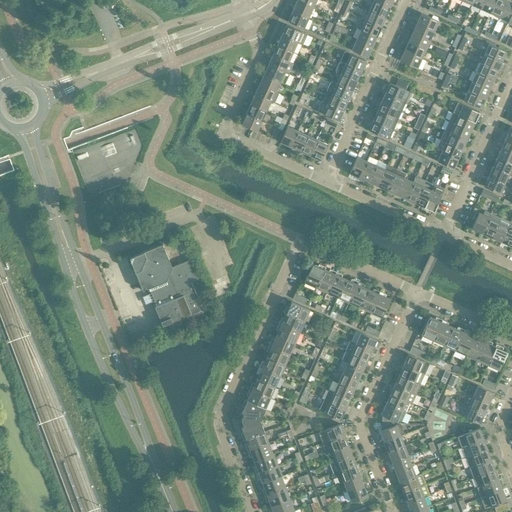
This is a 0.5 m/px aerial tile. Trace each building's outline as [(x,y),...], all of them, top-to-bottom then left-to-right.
[(347,12),(352,2),(347,0),(346,0),(342,9),(347,12)] [(385,17),(390,7),(374,0),(370,10),(385,17)] [(483,0),(472,0),(470,4),(480,9),(483,0)] [(494,0),(483,0),(480,9),(489,13),(494,0)] [(506,0),(494,0),(489,13),(498,17),(506,0)] [(511,11),(511,2),(506,0),(498,17),(508,21),(511,11)] [(297,1),(293,11),(308,18),(313,8),(297,1)] [(381,27),(385,17),(370,10),(365,20),(381,27)] [(293,11),(288,21),(303,28),(308,18),(293,11)] [(438,21),(421,13),(417,23),(434,31),(438,21)] [(376,37),(381,27),(365,20),(361,30),(376,37)] [(434,31),(417,23),(412,32),(430,40),(434,31)] [(307,34),(302,32),(286,25),(281,35),(297,42),(302,45),(307,34)] [(372,47),(376,37),(361,30),(356,40),(372,47)] [(430,40),(412,32),(408,42),(426,49),(430,40)] [(293,52),(297,42),(281,35),(277,45),(293,52)] [(464,44),(468,46),(471,48),(474,42),(466,38),(464,44)] [(356,40),(352,50),(367,57),(372,47),(356,40)] [(408,42),(404,51),(421,59),(426,49),(408,42)] [(506,52),(489,44),(485,54),(502,61),(506,52)] [(288,62),(293,52),(277,45),(273,55),(288,62)] [(443,50),(436,47),(434,53),(441,56),(443,50)] [(366,61),(350,54),(344,51),(340,62),(361,71),(366,61)] [(400,61),(417,68),(421,59),(404,51),(400,61)] [(498,71),(502,61),(485,54),(480,63),(498,71)] [(288,62),(273,55),(268,65),(288,74),(293,64),(288,62)] [(335,71),(356,81),(361,71),(340,62),(335,71)] [(494,80),(498,71),(480,63),(476,72),(494,80)] [(279,81),(284,84),(288,74),(268,65),(264,75),(279,82),(279,81)] [(341,74),(336,83),(331,81),(352,91),(356,81),(335,71),(335,72),(341,74)] [(489,89),(494,80),(476,72),(472,82),(489,89)] [(279,82),(264,75),(259,84),(275,91),(279,82)] [(326,91),(348,101),(352,91),(331,81),(326,91)] [(485,99),(489,89),(472,82),(468,91),(485,99)] [(411,93),(392,84),(390,83),(385,92),(407,102),(411,93)] [(275,91),(259,84),(255,94),(270,101),(275,91)] [(322,101),(343,110),(348,101),(326,91),(322,101)] [(468,91),(463,101),(481,108),(485,99),(468,91)] [(403,112),(407,102),(385,92),(381,102),(403,112)] [(270,101),(255,94),(250,104),(266,111),(270,101)] [(327,104),(323,114),(338,121),(343,110),(322,101),(327,104)] [(403,112),(381,102),(377,111),(399,121),(403,112)] [(475,122),(479,112),(457,102),(453,112),(475,122)] [(266,111),(250,104),(246,114),(262,121),(266,111)] [(399,121),(377,111),(373,120),(395,130),(399,121)] [(453,112),(449,121),(471,131),(475,122),(453,112)] [(241,124),(247,127),(257,131),(262,121),(246,114),(241,124)] [(418,130),(423,120),(418,118),(413,128),(418,130)] [(368,130),(390,140),(395,130),(373,120),(368,130)] [(449,121),(444,130),(466,140),(471,131),(449,121)] [(287,126),(280,142),(291,147),(298,131),(287,126)] [(271,138),(272,139),(277,141),(279,136),(282,130),(275,127),(271,138)] [(444,130),(440,140),(462,149),(466,140),(444,130)] [(300,151),(307,136),(298,131),(291,147),(300,151)] [(421,131),(417,139),(422,142),(426,133),(421,131)] [(375,136),(367,133),(365,138),(372,141),(375,136)] [(307,136),(300,151),(310,156),(317,140),(307,136)] [(407,136),(403,146),(409,149),(414,139),(407,136)] [(511,139),(506,137),(502,146),(511,151),(511,139)] [(375,143),(384,147),(387,142),(377,138),(375,143)] [(320,160),(328,145),(317,140),(310,156),(320,160)] [(423,143),(416,140),(412,150),(418,153),(423,143)] [(440,140),(436,149),(458,159),(462,149),(440,140)] [(387,142),(384,147),(394,151),(394,150),(395,149),(396,146),(387,142)] [(395,149),(394,150),(403,154),(405,150),(401,148),(396,146),(395,149)] [(511,151),(502,146),(497,156),(511,162),(511,151)] [(441,152),(437,161),(454,169),(458,159),(436,149),(441,152)] [(405,150),(403,154),(413,159),(415,154),(405,150)] [(415,154),(413,159),(422,163),(424,159),(415,154)] [(511,162),(497,156),(493,166),(511,174),(511,162)] [(366,161),(357,157),(349,173),(359,177),(366,161)] [(369,157),(367,161),(366,161),(359,177),(368,182),(378,161),(369,157)] [(378,161),(368,182),(378,186),(387,165),(378,161)] [(387,190),(396,169),(387,165),(378,186),(387,190)] [(511,181),(511,174),(493,166),(489,176),(510,186),(511,181)] [(404,178),(406,174),(396,169),(387,190),(396,194),(404,178)] [(508,185),(510,186),(489,176),(484,186),(503,195),(508,185)] [(422,186),(425,181),(415,177),(413,182),(405,199),(415,203),(422,186)] [(422,186),(415,203),(424,207),(437,178),(434,177),(432,181),(432,184),(425,181),(422,186)] [(413,182),(404,178),(396,194),(405,199),(413,182)] [(434,211),(441,195),(444,189),(436,186),(440,182),(441,180),(437,178),(424,207),(434,211)] [(498,196),(483,189),(480,195),(496,202),(498,196)] [(475,221),(471,228),(482,233),(491,213),(485,211),(483,215),(478,213),(478,214),(475,212),(472,219),(475,221)] [(501,218),(491,213),(482,233),(492,238),(499,222),(501,218)] [(499,222),(492,238),(501,242),(508,226),(510,222),(501,218),(499,222)] [(511,222),(510,222),(508,226),(501,242),(511,246),(511,244),(511,222)] [(154,301),(156,306),(154,306),(162,326),(200,310),(196,299),(198,298),(191,281),(198,279),(190,259),(172,267),(162,244),(129,257),(143,291),(149,288),(151,293),(146,295),(147,299),(149,303),(154,301)] [(312,264),(304,282),(316,287),(325,267),(321,265),(319,267),(312,264)] [(325,267),(316,287),(327,292),(336,272),(332,270),(330,272),(324,269),(325,267)] [(336,272),(327,292),(338,297),(346,279),(339,276),(340,274),(336,272)] [(346,279),(338,297),(348,302),(358,282),(353,280),(352,282),(346,279)] [(361,286),(362,284),(358,282),(348,302),(359,307),(368,289),(361,286)] [(375,290),(374,292),(368,289),(359,307),(370,312),(380,292),(375,290)] [(383,296),(384,293),(380,292),(370,312),(382,317),(390,299),(383,296)] [(308,299),(295,293),(292,299),(305,305),(308,299)] [(291,302),(288,309),(286,308),(284,312),(304,321),(309,310),(291,302)] [(283,320),(281,319),(279,323),(299,332),(304,321),(284,312),(283,313),(286,314),(283,320)] [(429,317),(421,335),(433,340),(442,320),(438,318),(437,320),(429,317)] [(446,322),(442,320),(433,340),(444,345),(452,327),(445,324),(446,322)] [(277,327),(279,328),(276,335),(294,343),(299,332),(279,323),(277,327)] [(380,332),(367,326),(365,331),(377,337),(380,332)] [(459,330),(452,327),(444,345),(455,350),(464,330),(460,328),(459,330)] [(468,331),(464,330),(455,350),(466,355),(474,337),(467,334),(468,331)] [(372,350),(376,340),(361,333),(356,343),(372,350)] [(273,342),(271,341),(269,345),(290,354),(294,343),(276,335),(273,342)] [(480,340),(474,337),(466,355),(477,360),(486,339),(481,337),(480,340)] [(490,341),(486,339),(477,360),(487,365),(497,344),(496,344),(495,346),(489,344),(490,341)] [(356,343),(351,341),(346,351),(367,360),(372,350),(356,343)] [(500,349),(501,346),(497,344),(487,365),(499,370),(507,352),(500,349)] [(267,349),(269,350),(266,357),(285,365),(290,354),(269,345),(267,349)] [(424,352),(412,346),(409,352),(422,357),(424,352)] [(347,363),(363,370),(367,360),(346,351),(345,352),(343,353),(342,357),(342,359),(342,360),(347,363)] [(429,364),(424,361),(408,354),(403,365),(419,372),(425,374),(429,364)] [(263,363),(261,362),(259,367),(280,376),(285,365),(266,357),(263,363)] [(343,373),(358,380),(363,370),(347,363),(343,373)] [(403,365),(399,374),(420,384),(425,374),(419,372),(403,365)] [(275,387),(280,376),(259,367),(257,371),(259,372),(257,379),(275,387)] [(445,383),(449,373),(445,371),(440,381),(445,383)] [(338,383),(354,390),(358,380),(343,373),(338,383)] [(416,394),(420,384),(399,374),(394,384),(416,394)] [(453,387),(458,377),(452,374),(447,384),(453,387)] [(249,389),(270,398),(275,387),(257,379),(254,385),(251,384),(249,389)] [(497,385),(484,379),(482,384),(494,390),(497,385)] [(328,390),(349,399),(354,390),(338,383),(334,392),(328,390)] [(411,404),(416,394),(394,384),(390,394),(410,403),(411,404)] [(489,403),(493,393),(477,386),(473,396),(489,403)] [(244,400),(265,409),(270,398),(249,389),(247,393),(250,394),(247,400),(244,399),(244,400)] [(324,400),(345,409),(349,399),(328,390),(324,400)] [(308,398),(306,397),(308,393),(304,391),(299,401),(306,404),(308,398)] [(405,413),(410,403),(390,394),(386,404),(401,411),(405,413)] [(473,396),(468,394),(464,404),(484,413),(489,403),(473,396)] [(444,407),(449,398),(443,395),(438,405),(444,407)] [(241,419),(260,420),(265,409),(244,400),(242,404),(245,405),(241,412),(244,413),(241,419)] [(319,410),(324,413),(340,420),(345,409),(324,400),(321,406),(320,407),(319,409),(319,410)] [(434,407),(436,403),(431,401),(428,409),(432,411),(434,407)] [(381,414),(383,415),(382,423),(393,423),(393,420),(397,422),(401,422),(405,413),(401,411),(386,404),(381,414)] [(459,414),(479,423),(484,413),(464,404),(459,414)] [(427,411),(425,415),(423,419),(428,421),(431,413),(427,411)] [(244,434),(241,435),(243,439),(264,431),(260,420),(241,419),(243,426),(241,427),(244,434)] [(401,425),(396,425),(393,426),(393,423),(382,423),(382,430),(380,431),(384,442),(400,436),(404,434),(401,425)] [(340,424),(318,432),(322,443),(344,434),(340,424)] [(479,428),(463,434),(457,436),(461,447),(483,439),(479,428)] [(247,451),(268,443),(264,431),(243,439),(243,440),(246,439),(248,445),(246,446),(247,451)] [(332,451),(348,445),(344,434),(322,443),(323,443),(328,441),(332,451)] [(384,442),(388,452),(404,446),(400,436),(384,442)] [(461,447),(465,457),(487,449),(483,439),(461,447)] [(254,461),(273,454),(268,443),(247,451),(249,455),(251,454),(254,461)] [(410,443),(404,446),(388,452),(392,462),(408,456),(413,454),(410,443)] [(336,461),(352,455),(348,445),(332,451),(336,461)] [(465,457),(469,467),(491,459),(487,449),(465,457)] [(256,473),(277,465),(273,454),(254,461),(256,468),(254,469),(256,473)] [(333,473),(356,465),(352,455),(336,461),(329,463),(333,473)] [(412,466),(408,456),(392,462),(396,472),(412,466)] [(469,467),(473,477),(494,469),(491,459),(469,467)] [(262,483),(281,476),(277,465),(256,473),(257,477),(260,477),(262,483)] [(339,483),(359,475),(356,465),(333,473),(331,474),(332,476),(332,477),(334,478),(337,477),(339,483)] [(422,474),(422,473),(415,476),(412,466),(396,472),(399,482),(422,474)] [(473,477),(477,487),(498,479),(494,469),(473,477)] [(426,484),(422,474),(399,482),(403,492),(426,484)] [(347,491),(363,485),(359,475),(339,483),(343,481),(347,491)] [(264,495),(285,487),(281,476),(262,483),(265,490),(262,491),(264,495)] [(477,487),(481,497),(502,489),(498,479),(477,487)] [(403,492),(407,502),(429,494),(426,484),(403,492)] [(351,502),(367,496),(363,485),(347,491),(351,502)] [(271,506),(289,499),(285,487),(264,495),(266,500),(268,499),(271,506)] [(485,508),(490,506),(506,500),(502,489),(481,497),(485,508)] [(429,494),(407,502),(410,511),(411,511),(427,506),(423,496),(429,494)] [(287,511),(294,510),(289,499),(271,506),(273,511),(287,511)] [(507,503),(494,508),(495,511),(499,511),(509,508),(507,503)]
